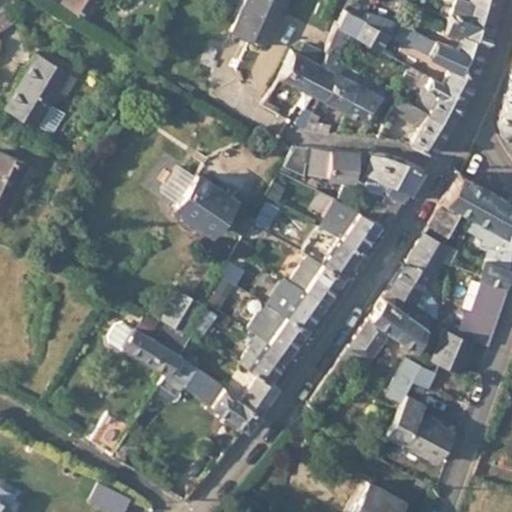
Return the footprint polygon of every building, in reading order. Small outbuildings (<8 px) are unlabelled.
[(61,0),(62,0),(90,18),(100,0),(61,0)] [(284,0),(243,0),(231,28),(266,45),(284,0)] [(493,20),(497,7),(475,0),(454,0),(450,11),(493,25),(493,20)] [(344,31),(377,48),(388,31),(395,35),(399,25),(400,24),(364,6),(361,16),(341,6),(333,25),(344,31)] [(464,37),(486,45),(490,47),(493,25),(450,11),(443,29),(464,37)] [(333,25),(327,40),(337,45),(344,31),(333,25)] [(399,25),(395,35),(429,54),(434,41),(399,25)] [(460,45),(483,54),(486,45),(464,37),(460,45)] [(451,66),(473,79),(483,54),(460,45),(459,47),(436,38),(434,41),(429,54),(451,66)] [(278,74),(302,88),(312,61),(291,49),(278,74)] [(326,53),(317,63),(336,74),(342,62),(326,53)] [(67,72),(37,54),(6,107),(36,125),(67,72)] [(416,68),(442,83),(448,73),(422,58),(416,68)] [(312,61),(302,88),(318,97),(323,98),(336,74),(317,63),(312,61)] [(336,74),(323,98),(345,109),(362,76),(363,75),(342,62),(336,74)] [(413,105),(448,124),(464,95),(442,83),(416,68),(409,63),(406,69),(416,74),(409,84),(415,88),(417,85),(423,89),(413,105)] [(448,73),(469,85),(473,79),(451,66),(448,73)] [(442,83),(464,95),(469,85),(448,73),(442,83)] [(362,76),(345,109),(369,123),(382,98),(394,104),(398,96),(362,76)] [(511,97),(505,95),(503,107),(500,120),(501,122),(511,126),(511,97)] [(407,143),(431,153),(448,124),(413,105),(398,96),(394,104),(390,108),(417,126),(407,143)] [(302,105),(292,121),(300,127),(311,110),(302,105)] [(308,119),(303,128),(325,132),(325,123),(308,119)] [(505,138),(511,147),(511,126),(501,122),(500,126),(505,138)] [(298,168),(306,146),(292,145),(291,147),(282,163),(298,168)] [(357,178),(366,152),(311,147),(306,172),(357,179),(357,178)] [(391,178),(403,158),(386,154),(366,152),(357,178),(366,180),(367,174),(391,178)] [(25,165),(0,154),(0,211),(5,214),(25,165)] [(403,197),(423,167),(403,158),(391,178),(373,207),(367,216),(377,222),(388,227),(406,199),(403,197)] [(158,192),(162,195),(175,202),(190,179),(173,169),(158,192)] [(230,198),(194,174),(190,179),(175,202),(171,208),(175,210),(181,214),(208,232),(230,198)] [(459,174),(427,226),(446,236),(461,209),(506,233),(506,219),(507,208),(510,201),(459,174)] [(346,205),(367,216),(373,207),(351,196),(346,205)] [(358,250),(377,222),(367,216),(346,205),(334,199),(316,226),(322,229),(327,232),(358,250)] [(279,209),(265,201),(256,218),(269,226),(279,209)] [(175,210),(171,216),(177,220),(181,214),(175,210)] [(267,231),(251,222),(236,249),(250,258),(267,231)] [(316,248),(327,232),(322,229),(311,245),(316,248)] [(340,275),(358,250),(327,232),(316,248),(311,245),(305,254),(310,257),(340,275)] [(425,274),(428,276),(429,273),(431,274),(440,260),(448,246),(423,233),(420,238),(440,250),(425,274)] [(405,263),(425,274),(440,250),(420,238),(413,249),(405,263)] [(440,260),(449,264),(458,251),(448,246),(440,260)] [(321,302),(340,275),(310,257),(291,284),(321,302)] [(484,279),(504,284),(510,268),(486,260),(481,277),(484,279)] [(438,318),(441,320),(441,308),(425,284),(428,276),(425,274),(405,263),(398,273),(390,285),(400,292),(438,318)] [(237,275),(226,267),(222,275),(232,281),(237,275)] [(204,300),(217,308),(233,283),(219,275),(204,300)] [(273,308),(304,328),(321,302),(291,284),(283,278),(266,304),(273,308)] [(482,318),(496,323),(506,292),(504,284),(484,279),(479,295),(489,299),(482,318)] [(163,316),(188,330),(189,327),(190,325),(202,303),(178,289),(163,316)] [(415,351),(438,318),(400,292),(393,301),(382,296),(375,306),(368,317),(415,351)] [(189,327),(200,334),(214,314),(203,307),(190,325),(189,327)] [(258,335),(285,354),(304,328),(273,308),(263,322),(254,316),(245,327),(258,335)] [(473,339),(488,345),(496,323),(482,318),(473,315),(467,329),(474,332),(472,338),(473,339)] [(386,335),(365,321),(355,336),(345,351),(366,365),(386,335)] [(118,349),(122,343),(132,329),(121,322),(113,324),(107,334),(107,342),(118,349)] [(122,343),(163,371),(177,351),(187,331),(168,323),(156,342),(133,328),(132,329),(122,343)] [(429,360),(460,373),(473,339),(472,338),(443,327),(429,360)] [(255,373),(267,381),(285,354),(258,335),(239,361),(255,373)] [(163,371),(161,375),(177,386),(180,383),(244,431),(259,413),(238,398),(177,351),(163,371)] [(407,384),(409,385),(415,366),(406,363),(398,381),(407,384)] [(443,378),(420,369),(415,383),(438,392),(443,378)] [(238,398),(259,413),(276,387),(267,381),(255,373),(238,398)] [(177,386),(161,375),(153,387),(169,397),(173,396),(177,391),(177,386)] [(417,407),(400,402),(386,442),(439,461),(450,431),(413,418),(417,407)] [(108,455),(125,429),(101,414),(84,441),(108,455)] [(394,511),(400,498),(363,478),(345,511),(394,511)] [(128,496),(107,483),(99,494),(120,508),(128,496)] [(0,511),(1,511),(11,497),(0,490),(0,511)]
